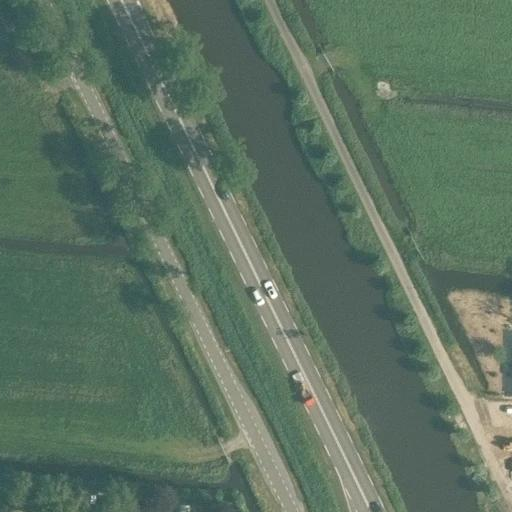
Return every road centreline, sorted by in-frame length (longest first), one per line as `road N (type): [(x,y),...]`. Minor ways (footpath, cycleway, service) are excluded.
road 1 (unclassified): [(298,511),(169,300),(31,0)]
road 2 (primary): [(368,511),(118,0)]
road 3 (unclassified): [(265,0),(511,506)]
